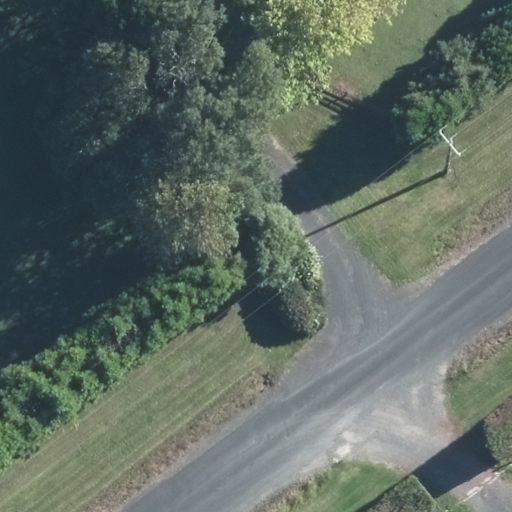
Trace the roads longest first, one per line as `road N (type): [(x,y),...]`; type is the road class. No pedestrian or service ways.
road 1 (residential): [(179,511),(511,261)]
road 2 (unknown): [(360,375),(511,481)]
